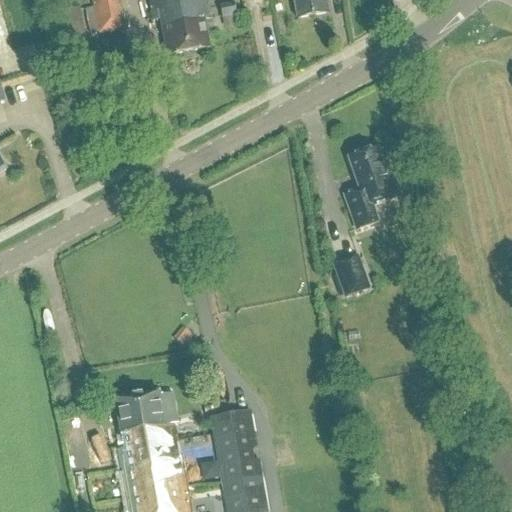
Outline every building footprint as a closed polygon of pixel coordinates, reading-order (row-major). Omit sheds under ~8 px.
[(89,36),(97,35),(98,36),(123,32),(127,31),(124,18),(120,18),(119,9),(118,6),(121,6),(119,0),(90,0),(92,9),(84,11),(89,36)] [(147,0),(152,25),(160,23),(167,58),(209,50),(204,23),(212,22),(207,0),(147,0)] [(328,15),(325,0),(292,0),(296,21),(328,15)] [(222,18),(236,15),(234,6),(220,8),(222,18)] [(382,166),(377,150),(348,160),(360,192),(344,198),(356,232),(378,225),(372,209),(400,199),(387,164),(382,166)] [(334,267),(345,299),(369,291),(358,259),(334,267)] [(182,329),(173,341),(183,349),(193,338),(182,329)] [(113,404),(119,438),(121,451),(114,452),(118,473),(179,462),(175,442),(178,442),(175,428),(166,430),(160,395),(113,404)] [(210,420),(212,428),(217,456),(256,451),(251,421),(249,413),(210,420)] [(256,451),(217,456),(218,465),(222,484),(222,486),(262,481),(256,451)] [(118,473),(123,502),(184,492),(179,462),(118,473)] [(226,511),(267,511),(262,481),(222,486),(226,511)] [(124,511),(187,511),(184,492),(123,502),(124,511)]
